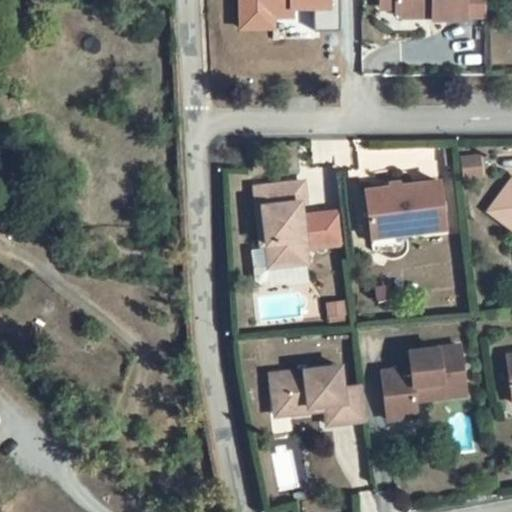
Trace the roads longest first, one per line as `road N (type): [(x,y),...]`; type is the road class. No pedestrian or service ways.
road 1 (unclassified): [(195,123),(207,346),(239,511)]
road 2 (residential): [(511,119),(195,123)]
road 3 (unclassified): [(189,0),(195,123)]
